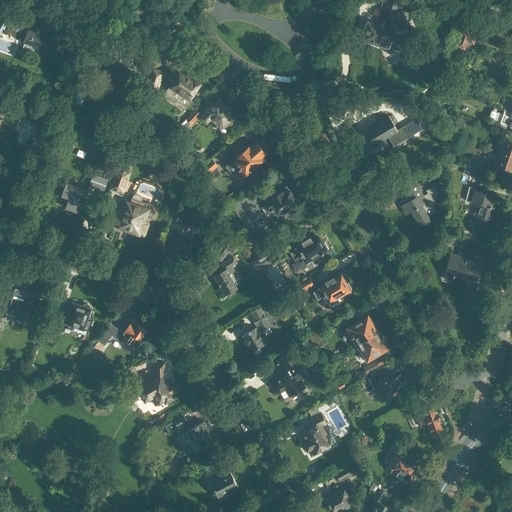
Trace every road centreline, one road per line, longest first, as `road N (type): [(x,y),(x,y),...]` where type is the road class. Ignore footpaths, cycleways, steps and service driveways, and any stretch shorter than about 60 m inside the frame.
road 1 (residential): [(0,238),(118,281),(172,314),(206,356),(294,511)]
road 2 (residential): [(288,80),(457,381),(483,374)]
road 3 (residential): [(217,39),(195,42),(57,0)]
